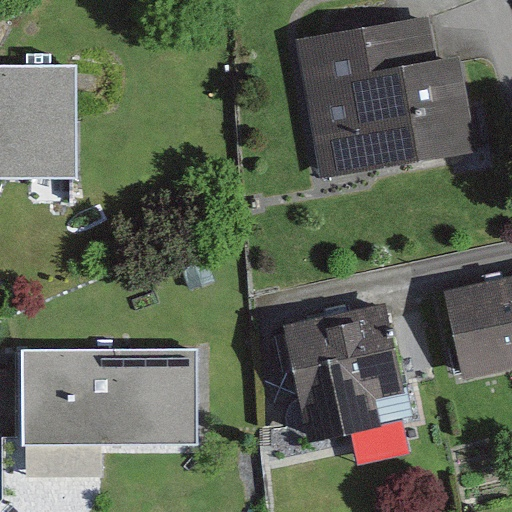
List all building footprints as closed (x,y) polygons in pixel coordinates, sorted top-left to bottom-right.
[(431,10),(283,39),(311,180),(458,152),(431,10)] [(72,73),(0,72),(0,184),(72,184),(72,73)] [(511,274),(420,293),(439,383),(511,368),(511,274)] [(389,309),(265,329),(284,447),(371,433),(366,403),(403,397),(389,309)] [(163,351),(22,351),(22,445),(162,446),(163,351)]
